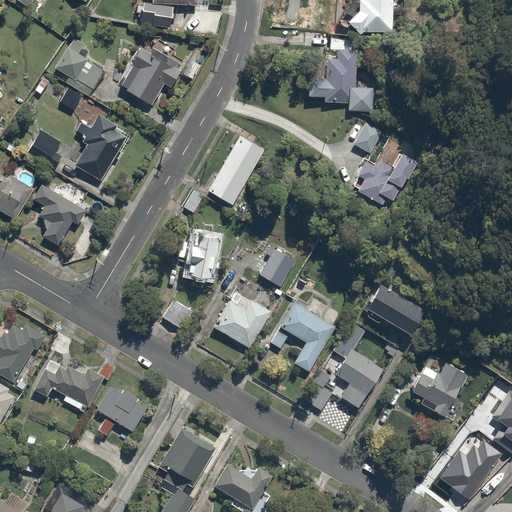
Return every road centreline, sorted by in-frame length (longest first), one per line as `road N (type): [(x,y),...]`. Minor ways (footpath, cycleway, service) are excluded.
road 1 (residential): [(88,312),(412,511)]
road 2 (residential): [(249,0),(220,91),(88,312)]
